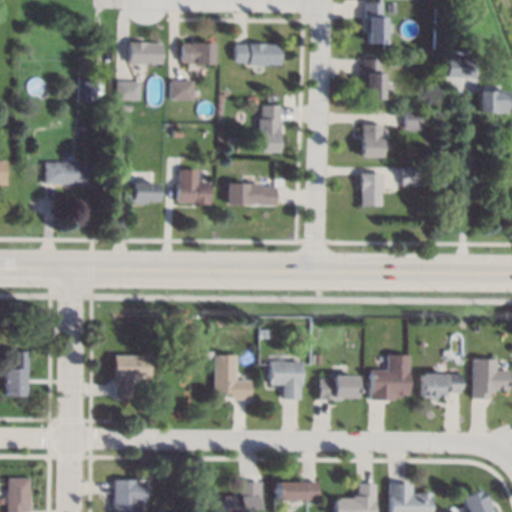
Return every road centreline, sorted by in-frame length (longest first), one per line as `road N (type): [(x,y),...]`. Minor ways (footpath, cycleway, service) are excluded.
road 1 (residential): [(0,436),(464,444),(511,455)]
road 2 (tertiary): [(511,272),(0,268)]
road 3 (residential): [(314,270),(321,0)]
road 4 (residential): [(72,297),(68,511)]
road 5 (residential): [(321,6),(170,0)]
